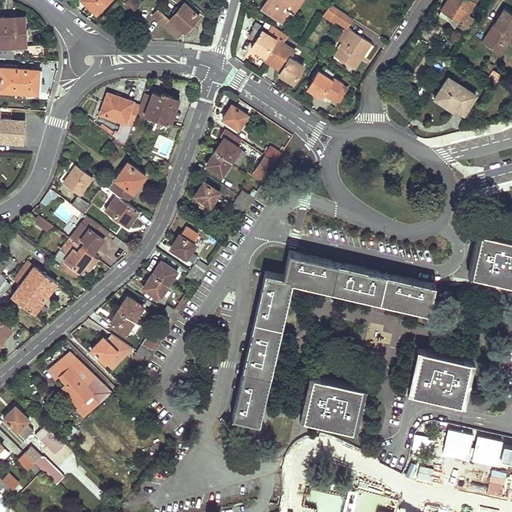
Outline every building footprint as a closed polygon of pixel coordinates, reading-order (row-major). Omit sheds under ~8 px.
[(96,7),(89,0),(83,0),(93,9),(96,7)] [(139,3),(135,0),(126,0),(126,1),(135,9),(139,3)] [(265,0),(261,7),(263,9),(269,0),(265,0)] [(269,0),(263,9),(282,22),(289,11),(293,13),(301,0),(269,0)] [(466,13),(473,2),(474,0),(446,0),(440,9),(449,15),(461,22),(458,25),(462,27),(465,29),(473,17),(466,13)] [(184,2),(181,6),(178,9),(176,6),(172,11),(175,13),(170,19),(158,8),(152,14),(177,37),(183,31),(184,32),(199,16),(184,2)] [(330,2),(322,14),(333,21),(335,18),(330,15),(333,11),(336,6),(330,2)] [(336,6),(333,11),(330,15),(335,18),(347,27),(353,17),(336,6)] [(511,12),(504,7),(482,41),(500,53),(511,33),(511,12)] [(449,15),(440,9),(438,12),(448,18),(449,15)] [(142,24),(166,46),(175,37),(151,15),(142,24)] [(43,43),(35,43),(26,44),(25,17),(14,17),(15,16),(0,16),(0,56),(44,60),(43,43)] [(250,35),(256,38),(252,43),(259,48),(258,51),(264,54),(262,57),(269,61),(282,41),(287,34),(272,25),(267,33),(261,29),(263,27),(257,24),(250,35)] [(339,38),(343,41),(351,29),(347,27),(339,38)] [(333,55),(341,60),(349,65),(357,53),(362,56),(371,43),(351,29),(343,41),(333,55)] [(294,48),(282,41),(269,61),(281,69),(287,74),(285,77),(293,81),(304,64),(290,55),(294,48)] [(354,68),(362,56),(357,53),(349,65),(354,68)] [(38,69),(1,67),(0,79),(0,89),(36,92),(38,69)] [(496,82),(498,78),(501,74),(492,68),(487,76),(496,82)] [(315,88),(314,91),(321,95),(323,92),(331,97),(334,93),(338,85),(341,82),(333,76),(331,78),(318,70),(309,84),(315,88)] [(448,75),(446,78),(455,84),(457,81),(448,75)] [(446,78),(440,87),(434,96),(443,103),(447,97),(456,103),(453,106),(463,112),(475,94),(457,81),(455,84),(446,78)] [(338,85),(334,93),(340,97),(345,90),(338,85)] [(170,123),(179,98),(162,92),(161,94),(153,91),(151,95),(144,92),(140,104),(137,111),(170,123)] [(137,111),(140,104),(132,101),(133,100),(107,92),(100,113),(123,121),(133,124),(137,111)] [(456,103),(447,97),(443,103),(452,108),(453,106),(456,103)] [(228,112),(224,118),(238,128),(248,113),(231,103),(226,111),(228,112)] [(0,139),(9,140),(11,118),(0,117),(0,139)] [(25,119),(11,118),(9,140),(23,141),(25,119)] [(133,124),(123,121),(119,132),(118,132),(115,136),(123,142),(126,144),(133,124)] [(100,125),(115,136),(118,132),(115,129),(114,131),(102,122),(100,125)] [(224,136),(214,150),(230,160),(231,159),(240,147),(240,146),(238,145),(242,139),(225,128),(221,135),(224,136)] [(115,136),(112,140),(120,146),(123,142),(115,136)] [(265,154),(275,161),(281,152),(270,145),(265,154)] [(240,147),(231,159),(238,164),(246,151),(240,147)] [(222,173),(230,160),(214,150),(210,157),(213,159),(211,162),(209,165),(222,173)] [(265,154),(251,174),(262,181),(275,161),(265,154)] [(115,178),(117,180),(110,189),(116,193),(127,201),(139,183),(137,181),(143,173),(127,161),(121,170),(116,176),(115,178)] [(170,163),(165,161),(161,170),(166,174),(170,163)] [(76,165),(63,182),(79,193),(92,176),(76,165)] [(116,176),(121,170),(117,167),(113,174),(116,176)] [(143,173),(137,181),(139,183),(146,175),(143,173)] [(201,189),(197,196),(210,204),(220,191),(204,180),(199,187),(201,189)] [(250,193),(253,188),(246,183),(242,188),(250,193)] [(72,204),(49,187),(49,188),(47,191),(46,193),(44,195),(49,199),(52,195),(69,207),(72,204)] [(242,188),(238,194),(249,201),(256,190),(253,188),(250,193),(242,188)] [(139,210),(127,201),(116,193),(105,209),(128,225),(139,210)] [(249,201),(238,194),(229,208),(240,215),(249,201)] [(72,204),(77,208),(82,211),(88,204),(77,196),(72,204)] [(40,215),(38,219),(35,222),(48,232),(53,225),(40,215)] [(70,238),(92,254),(109,231),(87,215),(70,238)] [(511,237),(480,230),(470,273),(511,282),(511,237)] [(176,242),(172,248),(186,258),(195,244),(178,233),(174,240),(176,242)] [(131,247),(115,236),(112,241),(127,251),(131,247)] [(83,265),(87,269),(96,257),(92,254),(70,238),(62,249),(69,254),(63,263),(61,265),(75,275),(83,265)] [(63,263),(69,254),(62,249),(60,247),(54,256),(63,263)] [(288,250),(285,262),(283,274),(264,270),(231,415),(256,421),(259,407),(288,276),(428,307),(434,284),(409,278),(369,269),(306,254),(288,250)] [(5,251),(0,257),(0,271),(11,256),(5,251)] [(189,269),(200,276),(207,265),(198,259),(194,264),(193,263),(189,269)] [(15,281),(20,284),(11,296),(33,312),(57,281),(28,260),(20,271),(22,272),(15,281)] [(177,270),(163,261),(159,267),(157,266),(151,273),(167,284),(177,270)] [(200,276),(189,269),(186,275),(196,282),(200,276)] [(167,284),(151,273),(147,280),(149,282),(144,288),(159,297),(167,284)] [(174,310),(177,311),(187,296),(184,295),(174,310)] [(143,305),(129,296),(124,303),(122,302),(118,308),(134,319),(143,305)] [(174,317),(177,311),(174,310),(166,304),(163,309),(174,317)] [(134,319),(118,308),(113,315),(116,317),(111,324),(125,333),(134,319)] [(170,322),(174,317),(163,309),(159,315),(165,319),(169,321),(170,322)] [(0,334),(4,338),(12,327),(0,318),(0,334)] [(137,350),(147,357),(160,337),(150,330),(137,350)] [(132,347),(111,333),(105,339),(104,338),(99,344),(97,342),(91,348),(111,368),(132,347)] [(460,402),(465,380),(470,359),(419,347),(409,390),(460,402)] [(56,378),(59,376),(65,383),(63,385),(71,395),(69,397),(84,414),(109,389),(106,386),(107,385),(101,379),(99,380),(68,350),(49,369),(56,378)] [(147,357),(137,350),(133,356),(144,363),(147,357)] [(123,373),(133,362),(126,356),(116,366),(123,373)] [(319,420),(327,422),(352,428),(362,385),(312,374),(302,416),(319,420)] [(69,397),(71,395),(63,385),(60,387),(69,397)] [(25,422),(28,419),(17,407),(12,413),(10,410),(3,417),(24,438),(33,429),(25,422)] [(44,423),(34,433),(54,453),(64,443),(44,423)] [(66,439),(77,428),(72,424),(62,434),(66,439)] [(9,439),(4,444),(16,455),(21,450),(9,439)] [(41,455),(31,445),(24,452),(34,462),(41,455)] [(511,451),(485,446),(476,489),(503,495),(506,483),(511,483),(511,451)] [(27,469),(34,462),(24,452),(17,459),(27,469)] [(27,469),(31,472),(37,465),(34,462),(27,469)] [(432,466),(422,505),(450,511),(467,511),(470,503),(459,500),(465,479),(453,476),(454,472),(432,466)] [(12,488),(19,481),(8,470),(0,477),(12,488)] [(5,497),(11,491),(8,489),(10,487),(0,477),(0,491),(2,494),(5,497)] [(19,494),(22,490),(17,484),(13,488),(19,494)]
